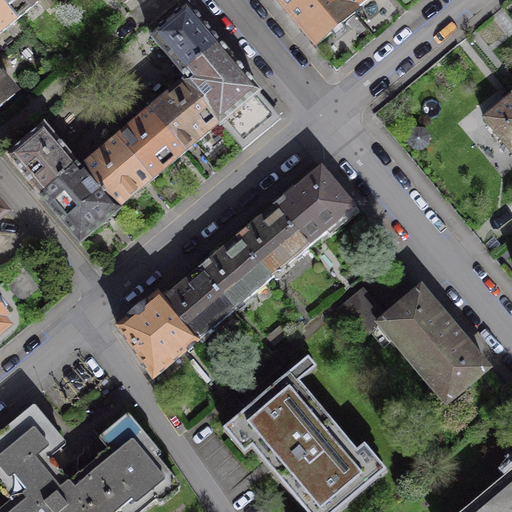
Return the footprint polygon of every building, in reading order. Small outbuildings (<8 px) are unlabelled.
[(0,0),(0,1),(16,20),(39,0),(0,0)] [(353,14),(352,12),(341,0),(278,0),(278,1),(315,46),(353,14)] [(341,0),(352,12),(366,0),(341,0)] [(0,1),(0,32),(16,20),(0,1)] [(183,76),(219,46),(187,8),(152,38),(183,76)] [(186,83),(221,125),(242,150),(263,133),(257,121),(271,110),(219,46),(183,76),(188,81),(186,83)] [(0,77),(0,106),(14,94),(0,77)] [(151,112),(184,152),(218,125),(219,126),(221,125),(186,83),(151,112)] [(511,95),(483,119),(511,154),(511,95)] [(116,141),(150,181),(184,152),(151,112),(116,141)] [(40,196),(76,167),(43,128),(9,158),(40,196)] [(414,130),(408,134),(408,141),(413,148),(421,148),(426,144),(427,135),(423,130),(414,130)] [(150,181),(116,141),(82,169),(118,212),(119,210),(117,208),(150,181)] [(76,167),(40,196),(80,243),(118,212),(82,169),(80,171),(76,167)] [(274,209),(308,248),(354,209),(320,169),(274,209)] [(511,201),(492,216),(501,228),(511,218),(511,201)] [(308,248),(274,209),(236,239),(271,281),(308,248)] [(271,281),(236,239),(199,270),(234,312),(271,281)] [(234,312),(199,270),(160,302),(194,344),(234,312)] [(486,369),(420,291),(387,319),(363,290),(339,311),(348,322),(366,336),(381,324),(395,340),(393,342),(445,404),(486,369)] [(194,344),(160,302),(156,298),(119,330),(153,378),(194,344)] [(337,511),(379,477),(291,373),(231,423),(305,511),(337,511)] [(160,454),(128,416),(100,440),(109,450),(68,483),(59,472),(71,461),(60,448),(65,445),(33,408),(0,435),(0,482),(12,497),(9,500),(11,503),(0,511),(138,511),(154,499),(156,502),(177,484),(155,458),(160,454)] [(511,511),(511,474),(466,511),(511,511)]
